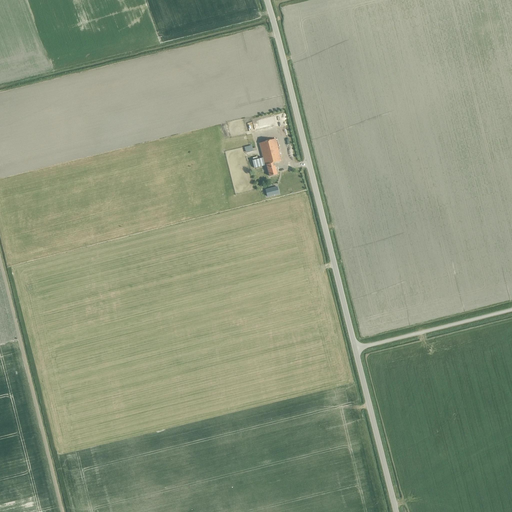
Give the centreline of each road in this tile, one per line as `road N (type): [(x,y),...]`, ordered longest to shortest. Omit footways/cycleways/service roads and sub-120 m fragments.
road 1 (unclassified): [(354,348),(267,0)]
road 2 (unclassified): [(395,511),(354,348)]
road 3 (unclassified): [(354,348),(511,309)]
